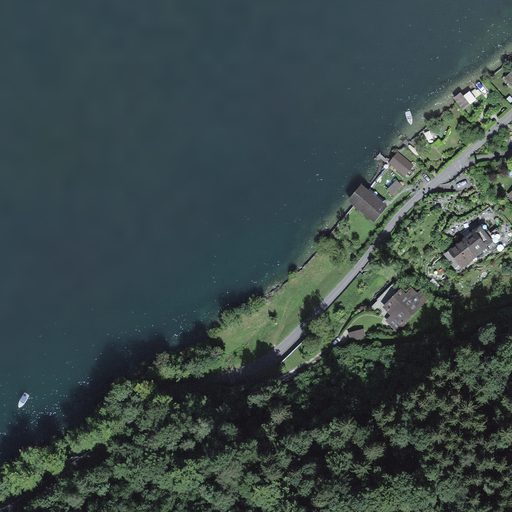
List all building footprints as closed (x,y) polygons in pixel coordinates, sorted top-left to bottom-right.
[(391,163),(406,175),(413,166),(398,154),(391,163)] [(400,186),(396,182),(387,191),(391,195),(400,186)] [(350,204),(374,223),(386,208),(362,189),(350,204)] [(480,228),(449,253),(462,269),(486,249),(485,248),(492,242),(480,228)] [(401,293),(385,309),(392,317),(387,322),(397,332),(428,300),(420,293),(417,296),(412,290),(405,297),(401,293)] [(349,334),(351,343),(366,340),(364,332),(349,334)] [(303,348),(281,361),(288,373),(310,360),(303,348)]
